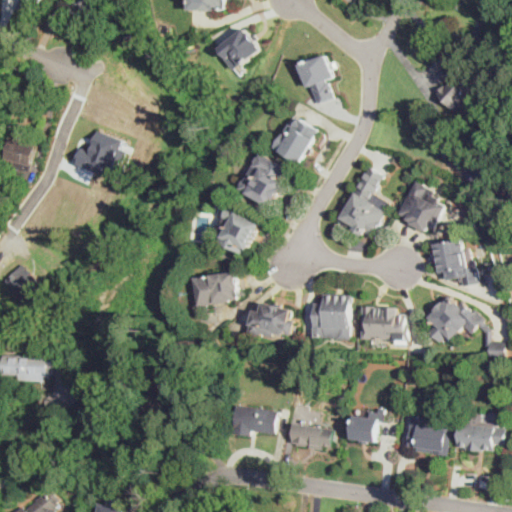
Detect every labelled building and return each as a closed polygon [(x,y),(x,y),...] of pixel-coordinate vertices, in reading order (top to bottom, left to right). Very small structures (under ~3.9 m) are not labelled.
[(22,0),(20,5),(38,13),(43,0),(22,0)] [(100,0),(93,16),(84,11),(81,17),(74,13),(78,5),(76,3),(77,0),(100,0)] [(219,8),(219,10),(211,10),(211,11),(204,11),(204,9),(193,9),(193,0),(230,0),(230,8),(219,8)] [(494,0),(490,10),(482,7),(485,0),(494,0)] [(248,27),(252,31),(252,30),(263,43),(262,44),(265,48),(246,64),(244,63),(237,68),(229,58),(231,56),(223,47),(248,27)] [(338,76),(329,79),(329,81),(331,80),(337,97),(321,103),(315,87),(316,86),(315,85),(312,86),(309,77),(305,78),(301,67),(304,66),(303,63),(330,54),(338,76)] [(489,80),(482,87),(481,86),(457,111),(439,93),(447,85),(449,87),(463,73),(462,72),(471,62),(489,80)] [(301,118),(322,129),(304,162),(278,147),(285,133),(288,134),(294,122),(297,123),(301,118)] [(85,146),(79,162),(113,176),(116,167),(120,168),(127,149),(124,148),(128,139),(102,129),(94,150),(85,146)] [(41,146),(36,166),(5,159),(9,139),(41,146)] [(266,153),(293,170),(287,179),(290,181),(274,207),(244,188),(246,185),(245,184),(248,180),(249,180),(260,162),(258,161),(262,156),(263,157),(266,153)] [(389,174),(377,193),(393,203),(378,228),(377,228),(373,234),(365,229),(363,232),(343,220),(345,217),(343,216),(359,190),(361,191),(364,187),(361,186),(374,165),(389,174)] [(482,184),(482,168),(502,168),(502,184),(482,184)] [(437,227),(433,224),(430,230),(416,221),(416,220),(411,217),(412,216),(404,211),(422,180),(440,190),(438,194),(444,198),(442,200),(450,205),(437,227)] [(495,211),(483,211),(483,197),(495,196),(495,211)] [(248,253),(223,239),(227,232),(223,229),(237,206),(265,222),(248,253)] [(467,237),(469,247),(473,247),(475,258),(479,257),(484,282),(467,286),(466,280),(463,281),(462,277),(451,279),(449,271),(444,272),(439,243),(467,237)] [(25,264),(46,285),(47,284),(51,288),(45,294),(57,306),(47,317),(35,305),(31,308),(15,291),(12,294),(9,290),(12,288),(7,282),(25,264)] [(204,305),(201,276),(240,272),(243,297),(235,298),(236,301),(204,305)] [(356,294),(354,337),(318,336),(319,302),(327,302),(327,293),(356,294)] [(454,296),(462,304),(465,300),(476,311),(479,308),(490,319),(487,321),(494,328),(495,329),(495,341),(510,342),(510,345),(509,358),(494,357),(492,357),(492,347),(489,347),(489,332),(482,326),(475,333),(468,326),(462,332),(463,333),(456,340),(455,339),(452,341),(448,337),(443,342),(433,331),(441,326),(432,317),(439,311),(438,309),(441,306),(444,304),(447,301),(448,301),(454,296)] [(295,309),(292,319),(297,320),(294,335),(285,333),(284,335),(277,333),(276,336),(265,333),(264,335),(262,335),(261,336),(255,335),(255,333),(254,333),(256,325),(255,325),(259,310),(265,312),(267,302),(295,309)] [(413,340),(398,340),(397,341),(391,341),(390,339),(366,339),(367,306),(402,307),(402,314),(410,314),(409,324),(413,324),(413,340)] [(57,367),(54,367),(54,375),(48,375),(48,380),(22,379),(22,374),(7,373),(8,353),(58,356),(57,367)] [(172,392),(178,397),(181,392),(192,401),(167,430),(157,422),(161,417),(144,402),(163,379),(175,389),(172,392)] [(281,411),(278,433),(254,430),(253,436),(237,433),(241,405),(281,411)] [(357,414),(354,438),(379,442),(382,420),(387,421),(389,407),(381,406),(380,411),(373,410),(372,416),(357,414)] [(455,429),(450,456),(419,451),(419,447),(410,446),(411,443),(415,416),(415,415),(431,417),(429,425),(455,429)] [(509,428),(507,447),(486,445),(485,450),(484,450),(480,450),(463,448),(463,441),(465,423),(509,428)] [(338,429),(335,447),(318,445),(318,447),(301,445),(301,442),(297,442),(296,442),(297,438),(298,432),(303,433),(304,424),(338,429)] [(57,509),(58,511),(20,511),(23,510),(25,509),(27,508),(28,510),(40,502),(39,500),(55,488),(63,500),(61,502),(63,505),(57,509)] [(102,503),(100,511),(124,511),(126,507),(102,503)]
